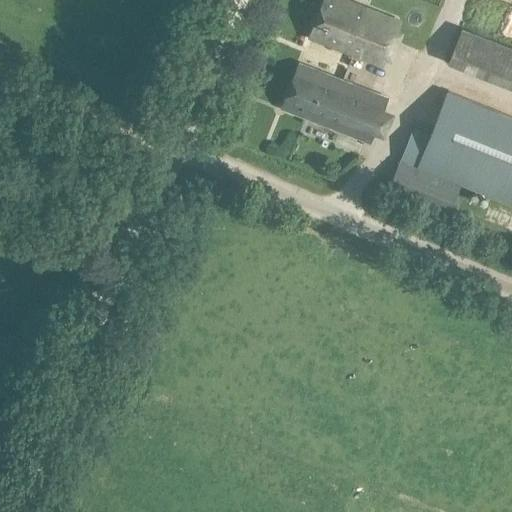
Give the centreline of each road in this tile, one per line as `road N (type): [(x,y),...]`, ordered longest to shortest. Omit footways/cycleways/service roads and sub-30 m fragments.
road 1 (tertiary): [(7,511),(167,143)]
road 2 (unclassified): [(511,290),(167,143)]
road 3 (track): [(0,74),(145,134)]
road 4 (tertiary): [(167,143),(226,0)]
